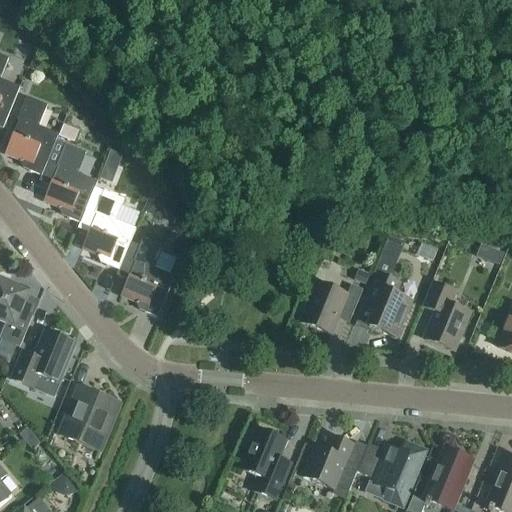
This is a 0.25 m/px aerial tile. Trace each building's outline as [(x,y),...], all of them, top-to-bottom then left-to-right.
[(0,129),(2,130),(19,89),(0,80),(0,78),(8,60),(0,56),(0,129)] [(33,58),(29,69),(41,73),(45,63),(33,58)] [(6,152),(3,158),(19,165),(23,164),(25,168),(28,170),(28,172),(41,178),(46,164),(55,142),(58,136),(38,128),(46,107),(26,98),(16,121),(18,122),(6,152)] [(64,126),(59,138),(74,144),(79,132),(64,126)] [(44,199),(42,206),(58,212),(61,211),(63,216),(67,217),(66,219),(79,225),(80,224),(94,189),(97,183),(77,175),(85,154),(65,146),(55,142),(46,164),(55,168),(57,169),(49,187),(44,199)] [(104,168),(99,180),(111,185),(116,172),(104,168)] [(94,189),(80,224),(90,228),(88,234),(88,235),(83,247),(80,253),(96,260),(100,258),(102,263),(106,264),(105,267),(118,272),(119,268),(130,243),(135,230),(133,230),(139,214),(121,207),(124,201),(103,193),(94,189)] [(148,201),(143,213),(150,216),(157,212),(159,205),(148,201)] [(122,294),(119,300),(135,307),(139,306),(141,310),(145,312),(144,314),(157,319),(174,278),(170,276),(176,261),(160,255),(163,249),(142,240),(139,247),(130,243),(119,268),(130,273),(122,294)] [(397,250),(387,246),(381,261),(391,265),(397,250)] [(492,250),(487,263),(498,267),(503,255),(492,250)] [(358,271),(353,281),(365,286),(369,276),(358,271)] [(396,340),(411,303),(394,297),(399,286),(376,276),(363,310),(374,315),(368,329),(396,340)] [(21,312),(29,291),(0,278),(0,322),(5,324),(0,336),(0,340),(19,348),(32,316),(21,312)] [(351,317),(362,291),(350,287),(346,297),(316,284),(300,324),(330,337),(340,313),(351,317)] [(435,314),(424,341),(452,353),(468,316),(449,308),(455,295),(432,285),(422,308),(435,314)] [(511,312),(497,349),(511,354),(511,312)] [(20,355),(10,381),(52,398),(73,345),(45,334),(34,360),(20,355)] [(2,344),(0,350),(0,354),(1,358),(9,361),(14,349),(2,344)] [(119,405),(78,388),(58,437),(99,453),(119,405)] [(278,458),(284,443),(256,431),(240,470),(254,476),(256,481),(252,492),(275,502),(291,463),(278,458)] [(358,468),(347,463),(354,447),(332,439),(326,454),(314,449),(302,479),(333,492),(335,488),(348,494),(356,473),(358,468)] [(356,473),(372,479),(366,494),(401,508),(423,454),(404,446),(400,454),(385,448),(384,451),(368,444),(358,468),(356,473)] [(473,462),(443,449),(421,501),(424,503),(424,505),(428,507),(429,505),(446,511),(468,511),(454,506),(473,462)] [(511,511),(511,458),(506,456),(484,508),(488,509),(487,511),(492,511),(493,511),(494,511),(511,511)] [(0,507),(11,499),(0,485),(0,481),(6,477),(0,469),(0,507)] [(412,498),(407,511),(409,511),(420,511),(424,505),(424,503),(421,501),(412,498)] [(48,511),(39,500),(23,511),(48,511)]
